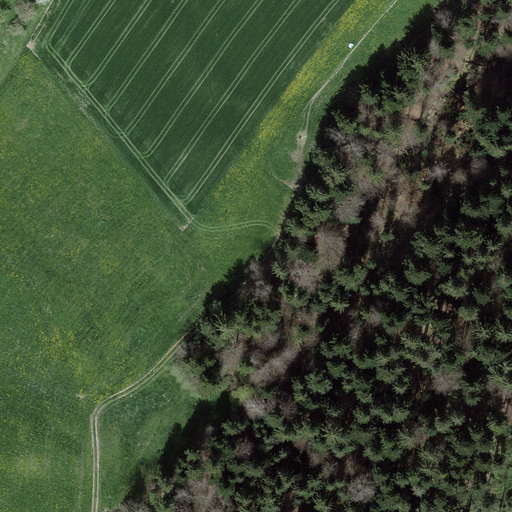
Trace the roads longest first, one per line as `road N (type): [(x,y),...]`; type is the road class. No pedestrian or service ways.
road 1 (track): [(203,511),(218,460),(300,352),(416,224),(465,179),(511,154)]
road 2 (track): [(269,511),(322,475),(511,387)]
